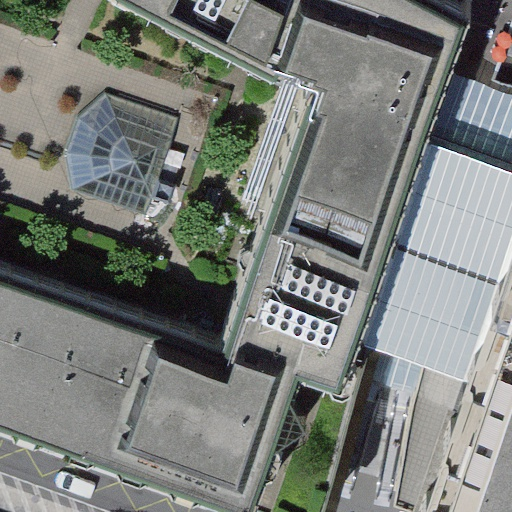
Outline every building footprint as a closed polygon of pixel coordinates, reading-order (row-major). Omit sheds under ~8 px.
[(0,0),(0,230),(228,310),(308,79),(158,0),(0,0)] [(158,0),(308,79),(439,149),(484,21),(444,0),(158,0)] [(313,511),(386,304),(439,149),(308,79),(228,310),(0,230),(0,409),(286,511),(313,511)] [(386,304),(427,319),(470,333),(511,211),(511,173),(482,163),(439,149),(386,304)] [(511,511),(511,211),(470,333),(405,511),(511,511)]
